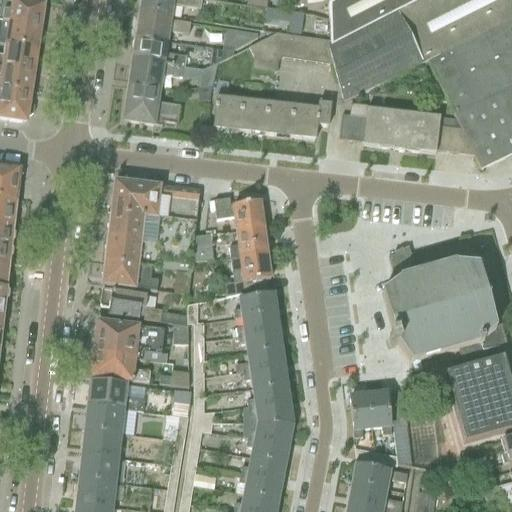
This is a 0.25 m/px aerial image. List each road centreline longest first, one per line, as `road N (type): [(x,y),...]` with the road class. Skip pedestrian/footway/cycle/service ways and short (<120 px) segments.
road 1 (tertiary): [(27,511),(70,156)]
road 2 (residential): [(310,511),(324,418),(297,182)]
road 3 (residential): [(297,182),(70,156)]
road 4 (residential): [(503,203),(297,182)]
road 5 (tertiary): [(70,156),(92,0)]
